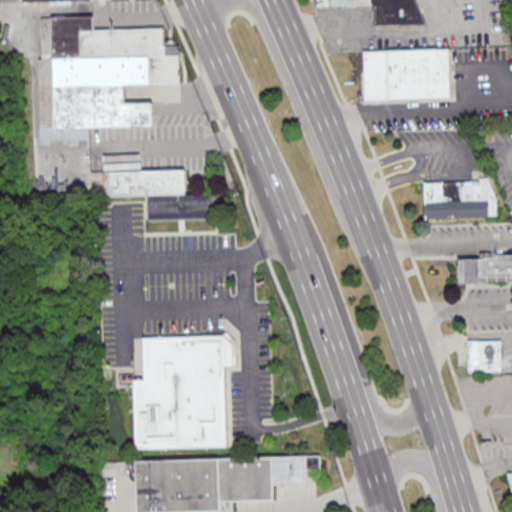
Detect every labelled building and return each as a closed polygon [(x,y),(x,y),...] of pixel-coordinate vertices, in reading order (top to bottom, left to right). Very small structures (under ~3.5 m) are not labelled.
[(317,0),(318,7),(372,5),(374,9),(374,22),(375,25),(426,24),(417,0),(317,0)] [(127,126),(126,55),(121,55),(82,56),(82,30),(94,30),(94,19),(94,25),(81,25),(81,17),(65,17),(65,18),(54,19),(55,128),(69,128),(69,138),(89,138),(89,127),(127,126)] [(364,52),(449,48),(451,98),(365,101),(364,52)] [(150,220),(214,219),(214,193),(187,194),(186,170),(111,171),(111,196),(149,195),(150,220)] [(425,182),(425,219),(496,217),(495,180),(425,182)] [(479,259),(458,260),(458,286),(479,285),(479,282),(511,281),(511,253),(499,254),(498,253),(479,253),(479,259)] [(227,447),(225,366),(233,366),(233,355),(236,355),(235,342),(235,338),(233,335),(230,333),(227,333),(201,333),(201,337),(143,339),(144,381),(138,381),(133,381),(135,450),(227,447)] [(469,371),(503,371),(503,340),(469,340),(469,371)] [(136,511),(136,461),(319,456),(319,470),(306,470),(306,485),(272,486),(273,500),(220,502),(220,511),(192,511),(136,511)]
